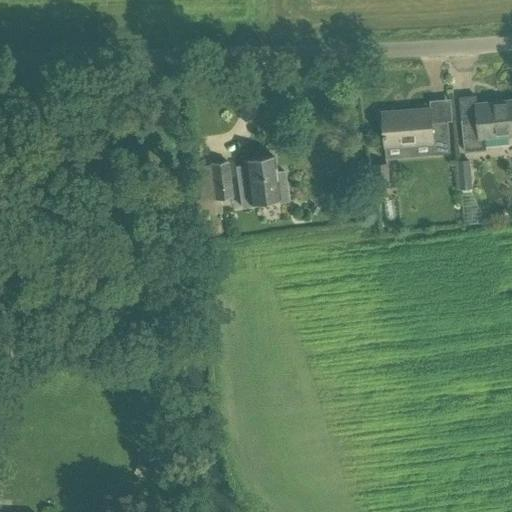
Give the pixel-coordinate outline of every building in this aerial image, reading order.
[(462,119),(466,151),(487,149),(486,136),(511,133),(511,100),(477,104),(479,118),(462,119)] [(431,109),(383,112),(386,145),(428,142),(429,155),(451,153),(449,121),(432,122),(431,109)] [(237,167),(243,207),(288,201),(284,172),(276,173),(273,155),(245,159),(246,166),(237,167)] [(459,161),(462,190),(471,190),(469,161),(459,161)] [(201,200),(204,200),(233,196),(228,162),(197,167),(198,174),(201,200)] [(387,164),(374,165),(376,190),(388,190),(387,164)] [(206,221),(204,200),(201,200),(194,201),(197,222),(206,221)] [(159,476),(168,464),(157,456),(148,468),(159,476)]
